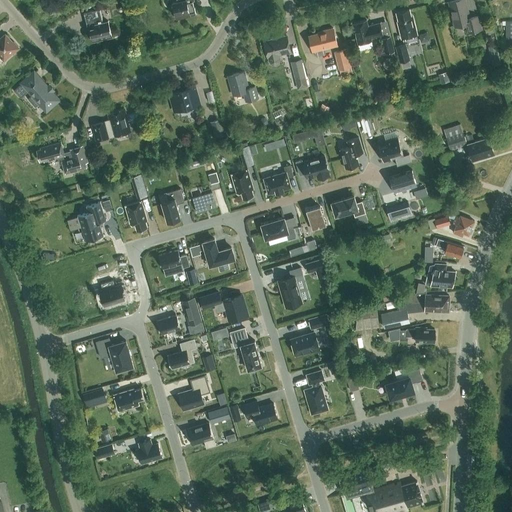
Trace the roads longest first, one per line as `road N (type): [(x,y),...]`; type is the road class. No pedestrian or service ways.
road 1 (residential): [(2,0),(70,76),(100,89),(201,60),(248,0)]
road 2 (residential): [(236,216),(305,441)]
road 3 (tertiary): [(511,192),(473,297),(463,401)]
road 4 (residential): [(192,511),(137,319)]
road 5 (residential): [(137,319),(144,295),(130,247),(236,216)]
road 6 (secondary): [(80,511),(42,345)]
road 7 (residential): [(463,401),(305,441)]
road 8 (residential): [(236,216),(371,176)]
road 9 (secondary): [(42,345),(0,219)]
